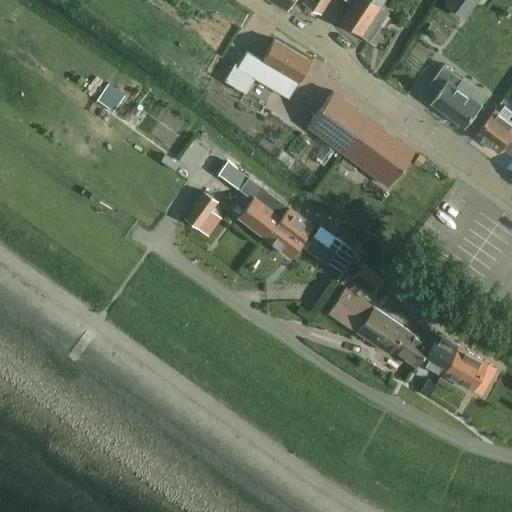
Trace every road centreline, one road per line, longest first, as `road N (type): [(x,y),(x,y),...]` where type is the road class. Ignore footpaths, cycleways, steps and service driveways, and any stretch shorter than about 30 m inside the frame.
road 1 (residential): [(511,456),(410,417),(147,239)]
road 2 (residential): [(511,199),(335,57),(247,0)]
